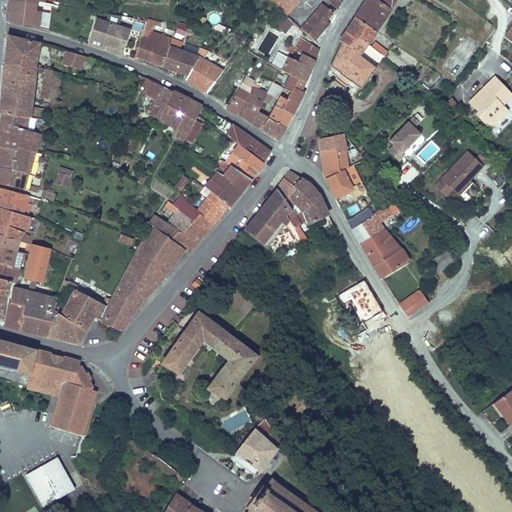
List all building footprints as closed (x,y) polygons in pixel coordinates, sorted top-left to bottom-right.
[(32,10),(33,3),(33,0),(6,0),(7,3),(32,10)] [(265,0),(280,12),(284,15),(297,0),(299,0),(305,5),(310,0),(265,0)] [(335,9),(340,0),(330,0),(329,2),(335,9)] [(365,0),(353,18),(375,33),(395,0),(365,0)] [(39,12),(32,10),(7,3),(5,21),(37,29),(39,12)] [(50,12),(54,13),(55,9),(51,8),(51,6),(41,4),(33,3),(32,10),(39,12),(50,14),(50,12)] [(328,21),(327,20),(332,14),(320,4),(299,29),(315,43),(321,36),(319,35),(324,28),(323,27),(328,21)] [(37,29),(47,30),(50,14),(39,12),(37,29)] [(292,24),(284,15),(280,12),(271,24),(284,35),(292,24)] [(206,27),(208,20),(197,18),(195,24),(206,27)] [(370,41),(375,33),(353,18),(342,32),(352,38),(367,45),(370,41)] [(119,48),(125,30),(94,19),(85,43),(102,48),(103,43),(119,48)] [(145,25),(152,28),(155,23),(147,20),(146,22),(145,25)] [(185,37),(186,25),(176,24),(175,35),(185,37)] [(171,42),(150,34),(152,28),(145,25),(134,56),(163,66),(171,42)] [(511,25),(503,37),(511,43),(511,25)] [(338,43),(345,47),(352,38),(342,32),(336,42),(338,43)] [(300,89),(310,65),(316,45),(296,33),(283,49),(290,52),(292,49),(301,53),(296,61),(287,56),(281,53),(276,51),(268,65),(275,69),(285,73),(282,80),(287,83),(300,89)] [(31,66),(39,43),(5,34),(2,64),(31,66)] [(375,68),(359,57),(367,45),(352,38),(345,47),(338,43),(327,67),(339,76),(349,83),(359,90),(375,68)] [(202,49),(198,56),(180,49),(182,43),(172,40),(171,42),(163,66),(188,74),(199,56),(202,58),(206,51),(202,49)] [(384,57),(386,53),(370,41),(367,45),(384,57)] [(102,48),(117,53),(119,48),(103,43),(102,48)] [(57,62),(61,63),(65,52),(56,49),(54,54),(59,56),(57,62)] [(379,63),(383,57),(372,49),(368,56),(379,63)] [(68,65),(79,69),(82,58),(65,52),(61,63),(68,65)] [(43,69),(47,70),(50,60),(41,56),(38,67),(43,69)] [(185,80),(207,94),(222,72),(202,58),(199,56),(188,74),(185,80)] [(58,74),(60,66),(61,63),(57,62),(50,60),(47,70),(58,74)] [(0,90),(0,113),(26,118),(31,71),(31,66),(2,64),(0,90)] [(31,71),(42,75),(43,69),(38,67),(31,66),(31,71)] [(50,98),(53,99),(58,74),(47,70),(43,69),(42,75),(39,95),(50,98)] [(278,87),(282,80),(285,73),(275,69),(268,82),(276,87),(278,87)] [(273,92),(276,87),(268,82),(256,74),(253,79),(273,92)] [(345,90),(349,83),(339,76),(334,83),(345,90)] [(500,106),(510,97),(493,78),(467,100),(477,111),(474,114),(488,128),(505,112),(500,106)] [(176,130),(188,99),(146,79),(143,86),(147,87),(144,94),(156,101),(148,117),(175,131),(176,130)] [(284,102),(294,108),(303,90),(300,89),(287,83),(283,91),(288,94),(284,101),(284,102)] [(226,107),(236,112),(247,95),(247,94),(248,92),(240,87),(226,107)] [(272,94),(276,97),(281,89),(278,87),(276,87),(273,92),(272,94)] [(236,112),(245,117),(261,92),(254,88),(249,96),(247,95),(236,112)] [(245,117),(252,122),(269,98),(261,92),(245,117)] [(277,138),(284,126),(269,118),(277,106),(272,102),(274,99),(280,103),(282,100),(276,97),(272,94),(269,98),(252,122),(277,138)] [(47,103),(49,104),(50,98),(39,95),(38,101),(47,103)] [(449,114),(458,105),(451,98),(442,107),(449,114)] [(182,145),(183,145),(194,121),(202,105),(188,99),(176,130),(175,131),(180,133),(174,144),(177,145),(174,150),(177,152),(182,145)] [(269,118),(284,126),(294,108),(284,102),(284,101),(282,100),(280,103),(278,106),(277,106),(269,118)] [(41,120),(43,121),(47,103),(38,101),(35,119),(41,120)] [(24,124),(31,125),(32,119),(26,118),(0,113),(0,124),(23,132),(24,124)] [(400,155),(419,136),(412,129),(417,123),(411,118),(387,143),(392,147),(400,155)] [(183,145),(190,150),(202,125),(194,121),(183,145)] [(262,167),(269,156),(225,121),(216,133),(236,149),(262,167)] [(14,150),(33,155),(37,137),(23,132),(0,124),(0,148),(14,151),(14,150)] [(210,131),(207,136),(217,142),(220,136),(210,131)] [(345,152),(343,146),(349,142),(342,134),(316,140),(319,153),(333,150),(334,155),(345,152)] [(403,157),(400,155),(392,147),(386,152),(397,163),(403,157)] [(0,169),(10,171),(14,151),(0,148),(0,169)] [(350,152),(354,158),(360,154),(355,148),(350,152)] [(254,179),(262,167),(236,149),(221,170),(217,167),(213,172),(214,172),(224,177),(230,169),(237,174),(240,171),(247,173),(254,179)] [(25,174),(30,166),(33,155),(14,150),(14,151),(10,171),(23,174),(25,174)] [(342,169),(348,166),(346,159),(350,158),(348,153),(345,153),(345,152),(334,155),(333,150),(319,153),(323,177),(342,169)] [(468,188),(470,190),(484,175),(468,161),(442,189),(456,202),(468,188)] [(66,188),(71,172),(58,168),(53,184),(66,188)] [(0,184),(7,186),(10,171),(0,169),(0,184)] [(237,195),(238,196),(254,179),(247,173),(240,171),(237,174),(230,169),(224,177),(214,172),(213,172),(209,177),(214,179),(224,182),(237,195)] [(332,197),(350,189),(343,173),(342,169),(323,177),(332,197)] [(7,186),(19,190),(23,174),(10,171),(7,186)] [(283,180),(292,186),(299,177),(290,171),(283,180)] [(182,176),(175,189),(183,193),(190,181),(182,176)] [(292,186),(300,193),(308,183),(299,177),(292,186)] [(225,209),(237,195),(224,182),(214,179),(208,186),(204,192),(212,197),(225,209)] [(305,198),(300,193),(292,186),(283,180),(276,188),(288,207),(285,210),(290,218),(286,221),(292,230),(304,224),(298,211),(299,209),(297,204),(305,198)] [(309,202),(317,195),(308,183),(300,193),(305,198),(309,202)] [(285,210),(288,207),(276,188),(267,199),(277,216),(281,213),(286,221),(290,218),(285,210)] [(456,202),(460,206),(472,191),(470,190),(468,188),(456,202)] [(33,208),(24,206),(26,196),(0,190),(0,210),(29,220),(31,220),(33,208)] [(41,199),(53,203),(56,195),(43,191),(41,199)] [(316,238),(331,230),(317,195),(309,202),(305,198),(297,204),(299,209),(298,211),(304,224),(309,221),(316,238)] [(196,215),(211,227),(226,210),(225,209),(212,197),(196,215)] [(211,227),(196,215),(178,198),(171,207),(177,212),(177,213),(204,234),(211,227)] [(282,225),(277,216),(267,199),(262,206),(275,217),(273,221),(282,226),(282,225)] [(177,213),(177,212),(171,207),(167,204),(165,208),(174,216),(177,213)] [(264,248),(282,226),(273,221),(275,217),(262,206),(242,230),(264,248)] [(359,246),(384,229),(382,225),(394,217),(387,208),(371,217),(350,230),(358,247),(359,246)] [(0,224),(7,227),(25,232),(29,220),(0,210),(0,224)] [(346,222),(350,230),(371,217),(369,210),(346,222)] [(185,255),(204,234),(177,213),(174,216),(167,225),(152,216),(148,222),(146,221),(144,223),(150,227),(181,252),(185,255)] [(282,225),(286,221),(281,213),(277,216),(282,225)] [(466,226),(483,241),(492,231),(475,216),(466,226)] [(0,237),(17,245),(20,235),(6,229),(7,227),(0,224),(0,237)] [(157,283),(181,252),(150,227),(141,241),(114,292),(135,305),(157,283)] [(382,281),(409,264),(403,251),(401,252),(384,229),(359,246),(382,281)] [(120,235),(117,243),(130,248),(133,240),(120,235)] [(16,249),(17,245),(0,237),(0,250),(15,255),(24,258),(26,252),(20,251),(16,249)] [(22,246),(27,246),(28,239),(22,237),(20,246),(22,246)] [(23,279),(39,284),(48,250),(31,245),(23,279)] [(22,265),(13,263),(15,255),(0,250),(0,264),(15,268),(21,270),(22,265)] [(435,273),(452,261),(445,252),(429,264),(435,273)] [(0,279),(8,281),(11,282),(15,268),(0,264),(0,279)] [(0,290),(6,291),(8,281),(0,279),(0,290)] [(69,289),(72,284),(63,280),(61,285),(69,289)] [(7,303),(22,307),(26,292),(11,288),(7,303)] [(192,293),(196,297),(200,291),(195,288),(192,293)] [(91,315),(97,318),(104,306),(73,289),(64,306),(59,315),(84,330),(91,315)] [(427,303),(417,291),(397,305),(407,318),(427,303)] [(50,324),(47,322),(54,302),(55,300),(26,292),(22,307),(16,330),(44,337),(46,335),(50,324)] [(111,328),(117,331),(135,305),(114,292),(97,322),(104,326),(111,328)] [(84,330),(59,315),(64,306),(54,302),(47,322),(50,324),(46,335),(77,343),(84,330)] [(1,326),(16,330),(22,307),(7,303),(1,326)] [(227,390),(254,356),(197,311),(161,364),(176,372),(200,338),(227,358),(207,387),(217,394),(222,397),(224,394),(227,390)] [(0,367),(29,376),(36,352),(0,341),(0,367)] [(77,369),(79,363),(36,352),(29,376),(61,385),(71,387),(77,369)] [(91,392),(86,390),(87,384),(86,382),(83,373),(83,371),(77,369),(71,387),(61,385),(54,399),(57,400),(49,429),(79,437),(91,392)] [(29,376),(25,389),(52,397),(51,398),(54,399),(61,385),(29,376)] [(208,397),(213,401),(217,394),(207,387),(204,390),(210,394),(208,397)] [(509,426),(511,424),(511,394),(510,392),(493,404),(509,426)] [(207,433),(226,402),(221,399),(222,397),(217,394),(213,401),(211,404),(198,426),(207,433)] [(186,417),(198,426),(211,404),(201,398),(186,417)] [(261,474),(277,451),(266,442),(273,431),(264,419),(242,445),(235,455),(261,474)] [(235,455),(242,445),(231,437),(224,446),(235,455)] [(41,508),(72,491),(55,459),(24,476),(41,508)] [(314,511),(269,481),(263,490),(258,486),(254,490),(256,492),(254,495),(255,496),(251,502),(249,501),(245,509),(248,511),(247,511),(314,511)] [(183,511),(188,504),(172,494),(161,511),(183,511)]
